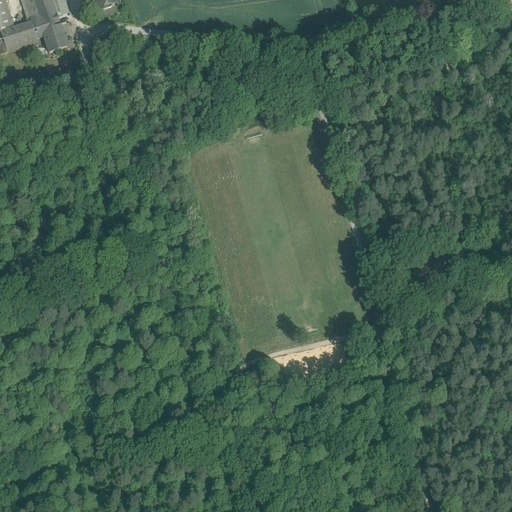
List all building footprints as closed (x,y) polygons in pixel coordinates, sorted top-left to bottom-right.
[(3,0),(0,0),(0,34),(1,34),(14,30),(3,0)] [(20,0),(24,12),(27,11),(32,24),(14,30),(1,34),(6,52),(38,41),(37,40),(44,38),(43,33),(60,27),(52,3),(51,3),(49,0),(20,0)] [(64,0),(53,0),(59,16),(69,13),(64,0)] [(114,0),(93,0),(96,9),(101,8),(102,10),(103,11),(111,8),(112,7),(111,5),(116,3),(114,0)] [(60,27),(43,33),(44,38),(49,54),(67,49),(60,27)]
